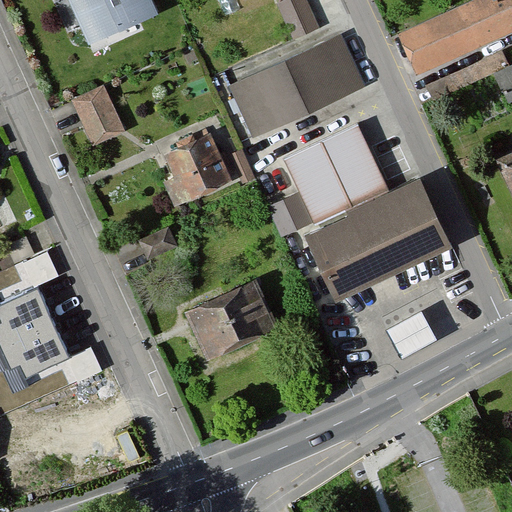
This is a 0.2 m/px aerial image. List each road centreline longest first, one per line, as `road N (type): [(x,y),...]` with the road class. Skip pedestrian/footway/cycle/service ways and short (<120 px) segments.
road 1 (residential): [(0,60),(190,483)]
road 2 (residential): [(355,0),(508,333)]
road 3 (secondary): [(222,471),(373,406),(508,333)]
